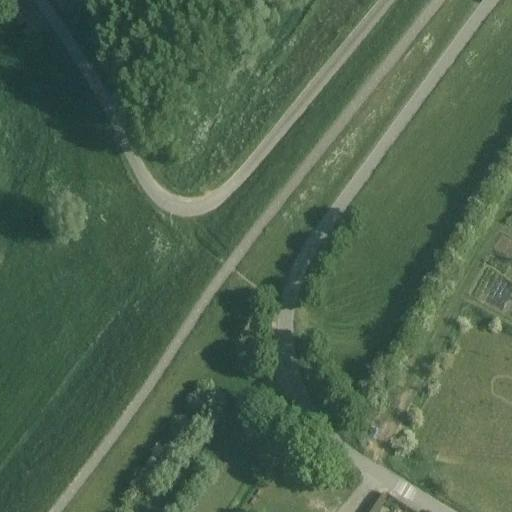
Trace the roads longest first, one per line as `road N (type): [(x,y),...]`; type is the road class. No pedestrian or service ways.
road 1 (unclassified): [(438,511),(335,442),(283,364),(283,320),(290,281),(317,234),(491,0)]
road 2 (unclassified): [(386,0),(218,197),(180,209),(152,194),(30,0)]
